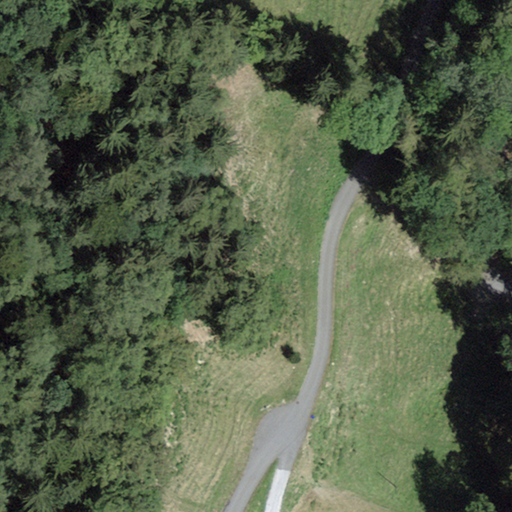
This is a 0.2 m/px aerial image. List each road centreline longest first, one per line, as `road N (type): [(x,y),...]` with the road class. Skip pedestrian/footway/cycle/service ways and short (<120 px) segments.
road 1 (unclassified): [(439,0),(401,133),(347,194),(333,229),(324,333),(305,399),(233,511)]
road 2 (track): [(511,290),(497,266),(499,183),(511,144)]
